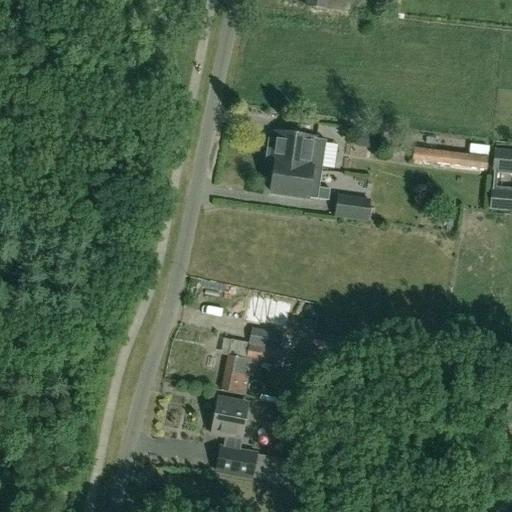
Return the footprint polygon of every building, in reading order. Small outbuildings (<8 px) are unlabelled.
[(346,143),(348,131),(336,130),(336,137),(340,142),(346,143)] [(315,140),(276,134),(275,141),(269,141),(266,160),(272,161),(271,165),(275,165),(271,194),(328,202),(330,190),(319,189),(325,142),(315,140)] [(468,155),(487,157),(488,145),(469,143),(468,155)] [(412,162),(485,171),(487,159),(414,149),(412,162)] [(511,173),(511,153),(495,152),(493,172),(511,173)] [(511,193),(490,192),(489,211),(511,212),(511,193)] [(366,222),(369,202),(338,198),(335,217),(366,222)] [(316,259),(314,270),(340,275),(342,263),(316,259)] [(294,303),(255,296),(251,320),(290,327),(294,303)] [(230,342),(219,398),(232,401),(232,402),(247,406),(247,405),(242,404),(248,377),(256,379),(260,363),(281,367),(284,353),(292,354),(294,343),(286,341),(287,336),(251,329),(248,345),(230,342)] [(304,368),(299,385),(291,407),(319,415),(322,405),(326,406),(330,394),(322,392),(328,372),(334,374),(339,359),(319,353),(313,371),(304,368)] [(218,400),(217,400),(210,435),(228,438),(226,450),(220,449),(215,472),(249,479),(253,455),(237,452),(247,406),(232,402),(232,401),(219,398),(218,400)] [(172,443),(175,431),(159,427),(156,438),(172,443)]
